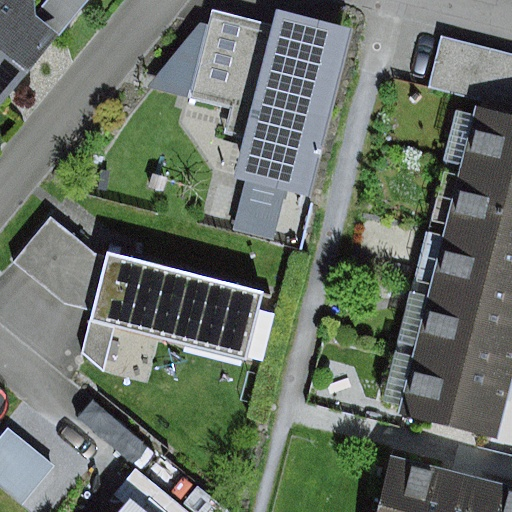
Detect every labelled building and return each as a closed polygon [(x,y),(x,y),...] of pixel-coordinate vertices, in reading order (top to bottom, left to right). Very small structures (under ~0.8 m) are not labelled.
[(0,0),(0,110),(61,37),(36,16),(38,1),(37,0),(0,0)] [(48,0),(36,16),(61,37),(90,0),(48,0)] [(276,27),(212,12),(209,26),(191,99),(230,109),(224,136),(247,142),(238,179),(247,181),(286,190),(313,197),(354,30),(280,12),(276,27)] [(149,88),(191,99),(209,26),(201,24),(149,88)] [(511,55),(442,38),(430,88),(511,108),(511,55)] [(511,119),(483,112),(466,172),(511,183),(511,119)] [(511,183),(466,172),(450,233),(511,249),(511,183)] [(247,181),(235,230),(275,239),(286,190),(247,181)] [(96,310),(110,257),(94,255),(55,220),(15,265),(62,303),(96,310)] [(511,249),(450,233),(434,292),(511,312),(511,249)] [(267,293),(111,253),(110,257),(96,310),(85,356),(105,372),(145,383),(157,337),(250,361),(267,293)] [(511,312),(434,292),(418,353),(511,378),(511,312)] [(511,390),(511,378),(418,353),(402,413),(499,440),(511,390)] [(9,430),(0,440),(0,491),(19,507),(53,467),(9,430)] [(511,511),(511,488),(393,460),(380,511),(511,511)] [(121,493),(131,501),(144,511),(186,511),(138,473),(121,493)] [(144,511),(131,501),(122,511),(144,511)]
